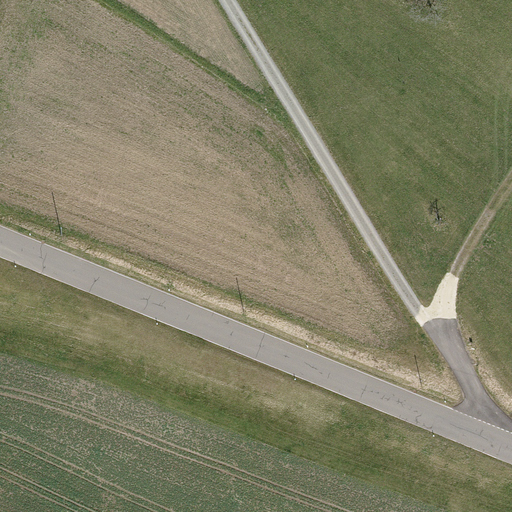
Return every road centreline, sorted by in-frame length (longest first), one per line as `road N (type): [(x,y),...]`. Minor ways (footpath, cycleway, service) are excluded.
road 1 (tertiary): [(0,243),(511,451)]
road 2 (track): [(479,438),(482,415),(472,386),(400,288),(226,0)]
road 3 (track): [(439,336),(451,290),(511,188)]
